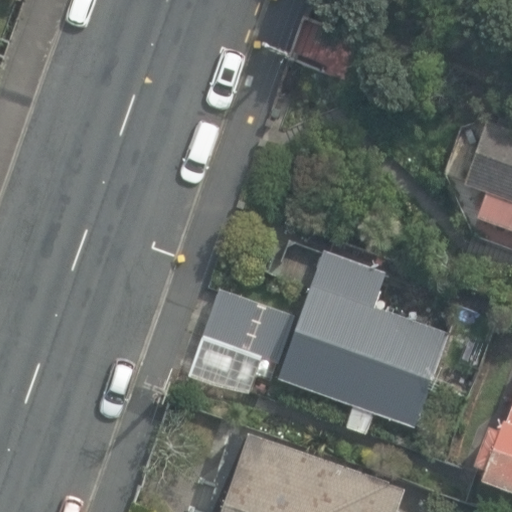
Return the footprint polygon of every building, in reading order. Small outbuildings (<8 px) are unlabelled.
[(312,0),(368,23),(377,0),(312,0)] [(292,59),(362,84),(376,42),(307,17),(292,59)] [(511,125),(486,116),(462,180),(485,188),(475,215),(511,228),(511,125)] [(345,427),(367,435),(375,413),(416,427),(450,333),(375,306),(387,274),(324,252),(278,381),(353,407),(345,427)] [(189,373),(246,393),(259,357),(279,364),(297,315),(220,287),(189,373)] [(511,394),(504,416),(500,414),(496,424),(487,421),(473,458),(482,461),(479,472),(511,483),(511,394)] [(397,511),(406,488),(232,427),(214,480),(218,482),(207,511),(397,511)]
